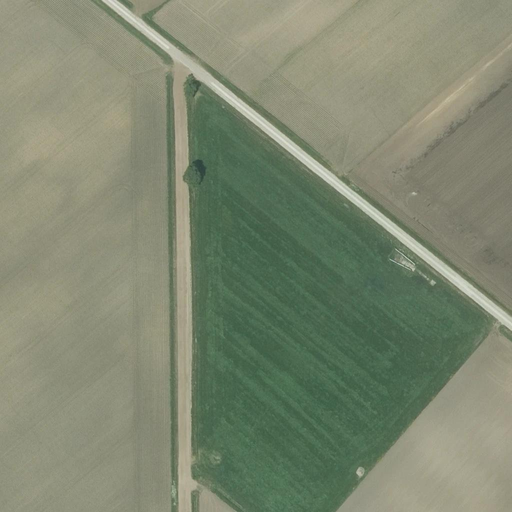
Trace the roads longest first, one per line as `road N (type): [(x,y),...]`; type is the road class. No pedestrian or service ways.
road 1 (track): [(185,511),(180,60)]
road 2 (track): [(511,324),(180,60)]
